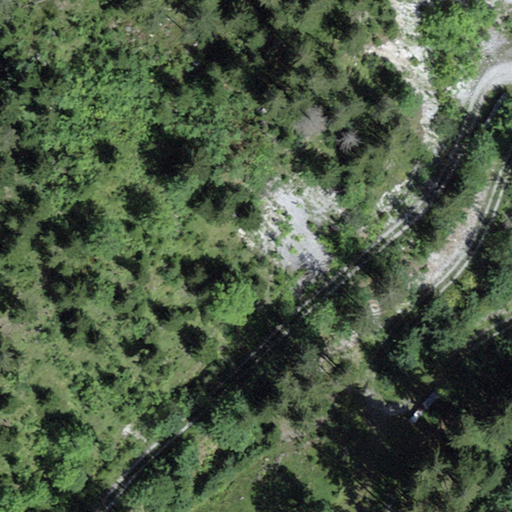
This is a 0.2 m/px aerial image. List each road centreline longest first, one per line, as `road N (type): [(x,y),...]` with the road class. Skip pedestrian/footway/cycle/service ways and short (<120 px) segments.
road 1 (track): [(98,511),(130,469),(395,235),(437,186),(482,93),(511,75)]
road 2 (track): [(511,154),(475,245),(388,337),(370,375),(375,400),(406,406),(481,338),(511,322)]
